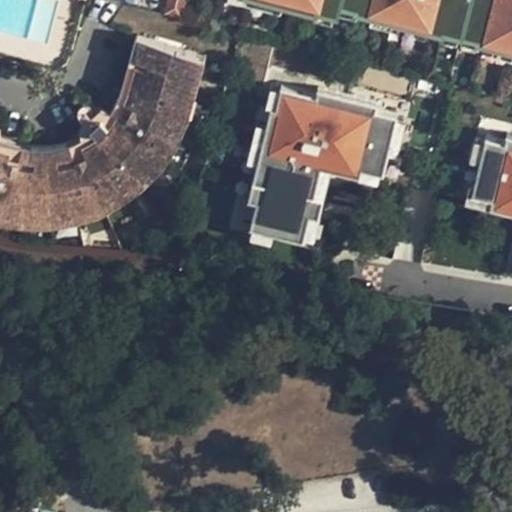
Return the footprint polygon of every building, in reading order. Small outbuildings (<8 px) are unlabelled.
[(158,0),(156,9),(176,14),(180,0),(158,0)] [(241,0),(275,9),(277,0),(241,0)] [(511,0),(280,0),(311,8),(312,8),(313,6),(332,10),(334,11),(336,0),(338,1),(354,5),(353,7),(354,8),(368,11),(424,25),(438,28),(439,29),(439,26),(440,26),(456,30),(460,32),(477,36),(476,38),(477,39),(483,40),(511,47),(511,0)] [(353,7),(354,5),(338,1),(335,10),(353,15),(354,8),(353,7)] [(330,20),(332,10),(313,6),(312,8),(311,8),(309,15),(330,20)] [(421,35),(424,25),(368,11),(366,21),(421,35)] [(439,26),(439,29),(438,28),(436,36),(454,40),(456,30),(440,26),(439,26)] [(0,193),(8,195),(12,196),(41,199),(52,199),(58,198),(86,191),(100,187),(110,182),(127,171),(139,161),(154,146),(169,125),(178,105),(181,99),(184,85),(189,68),(195,45),(138,31),(134,44),(147,48),(145,54),(139,58),(134,68),(133,73),(134,81),(137,84),(133,90),(130,89),(119,108),(129,116),(127,119),(117,120),(109,113),(106,117),(104,120),(99,123),(106,131),(105,138),(103,141),(96,133),(88,138),(81,141),(72,145),(69,138),(65,138),(60,140),(51,142),(45,142),(39,143),(32,141),(23,139),(2,134),(4,125),(0,123),(0,193)] [(476,38),(477,36),(460,32),(458,41),(475,46),(477,39),(476,38)] [(511,47),(483,40),(481,50),(511,57),(511,47)] [(77,134),(69,138),(72,145),(81,141),(88,138),(96,133),(103,141),(105,138),(106,131),(99,123),(104,120),(106,117),(109,113),(117,120),(127,119),(129,116),(119,108),(130,89),(133,90),(137,84),(134,81),(133,73),(134,68),(139,58),(145,54),(147,48),(134,44),(126,81),(123,89),(118,97),(116,101),(112,104),(106,100),(102,104),(93,96),(89,95),(85,98),(83,105),(92,114),(87,119),(91,125),(85,130),(77,134)] [(195,45),(189,68),(200,71),(204,61),(207,49),(195,45)] [(184,85),(195,88),(200,71),(189,68),(184,85)] [(181,99),(191,102),(195,88),(184,85),(181,99)] [(254,204),(248,229),(250,230),(271,235),(301,242),(302,240),(307,216),(316,218),(320,200),(312,198),(319,169),(329,171),(358,178),(360,170),(379,174),(381,175),(388,147),(394,119),(395,118),(374,113),(376,104),(314,90),(312,97),(277,89),(277,91),(272,110),(267,109),(263,129),(254,167),(246,202),(254,204)] [(272,110),(277,91),(267,89),(263,108),(267,109),(272,110)] [(178,105),(189,109),(191,102),(181,99),(178,105)] [(169,125),(179,130),(183,123),(186,116),(189,109),(178,105),(169,125)] [(394,119),(388,147),(398,150),(404,122),(394,119)] [(154,146),(163,153),(168,146),(172,140),(176,134),(179,130),(169,125),(154,146)] [(254,167),(263,129),(253,126),(244,164),(254,167)] [(478,163),(472,187),(470,196),(490,200),(488,209),(490,209),(506,213),(507,213),(508,205),(511,205),(511,135),(506,135),(504,143),(484,138),(482,143),(478,163)] [(468,161),(478,163),(482,143),(473,141),(468,161)] [(139,161),(147,170),(153,164),(159,158),(163,153),(154,146),(139,161)] [(127,171),(135,180),(141,175),(147,170),(139,161),(127,171)] [(322,201),(329,171),(319,169),(312,198),(320,200),(322,201)] [(357,180),(376,184),(379,174),(360,170),(358,178),(357,178),(357,180)] [(100,187),(104,198),(111,196),(120,190),(129,185),(135,180),(127,171),(110,182),(100,187)] [(470,196),(472,187),(468,186),(463,205),(489,211),(490,209),(488,209),(490,200),(470,196)] [(52,199),(54,211),(63,210),(74,207),(82,205),(92,203),(99,201),(104,198),(100,187),(86,191),(58,198),(52,199)] [(0,193),(0,207),(6,208),(8,195),(0,193)] [(8,195),(6,208),(17,210),(27,212),(35,212),(41,211),(47,212),(54,211),(52,199),(41,199),(12,196),(8,195)] [(316,218),(307,216),(302,240),(312,242),(317,218),(316,218)] [(271,235),(250,230),(248,240),(269,245),(271,235)]
